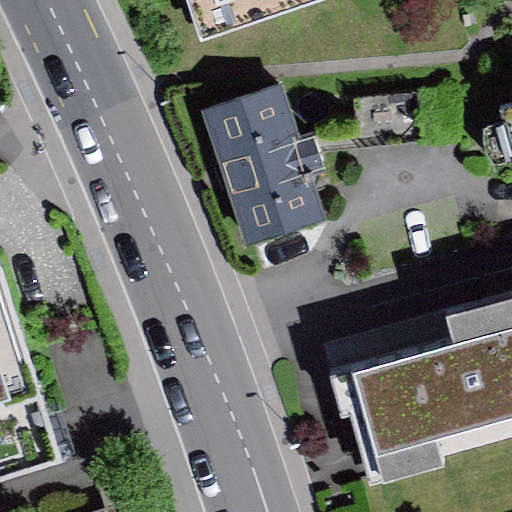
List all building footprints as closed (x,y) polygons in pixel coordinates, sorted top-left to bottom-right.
[(190,0),(206,47),(343,0),(190,0)] [(284,85),(204,111),(246,239),(324,214),(312,179),(327,174),(320,154),(315,138),(302,142),(284,85)] [(360,133),(315,138),(320,154),(455,140),(451,89),(356,99),(360,133)] [(511,105),(503,108),(511,140),(511,105)] [(0,469),(63,451),(0,247),(0,469)] [(511,265),(448,283),(456,311),(511,295),(511,265)] [(511,295),(456,311),(329,347),(341,389),(355,385),(374,453),(439,435),(431,406),(511,383),(511,295)] [(120,511),(115,493),(51,511),(120,511)]
